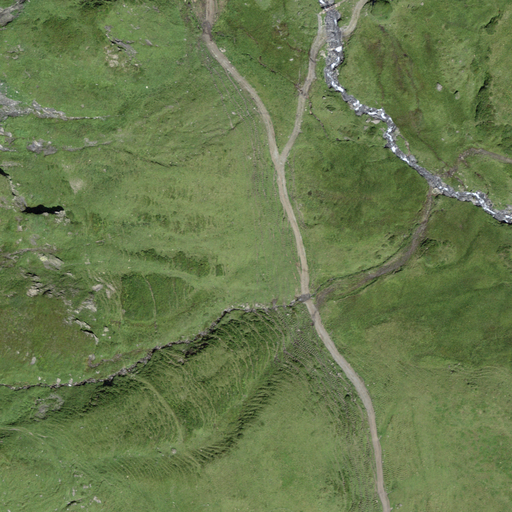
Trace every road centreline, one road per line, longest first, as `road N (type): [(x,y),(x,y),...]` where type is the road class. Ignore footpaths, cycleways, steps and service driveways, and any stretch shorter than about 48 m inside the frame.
road 1 (track): [(281,166),(307,300),(369,408),(385,511)]
road 2 (track): [(281,166),(218,57),(207,26),(209,0)]
